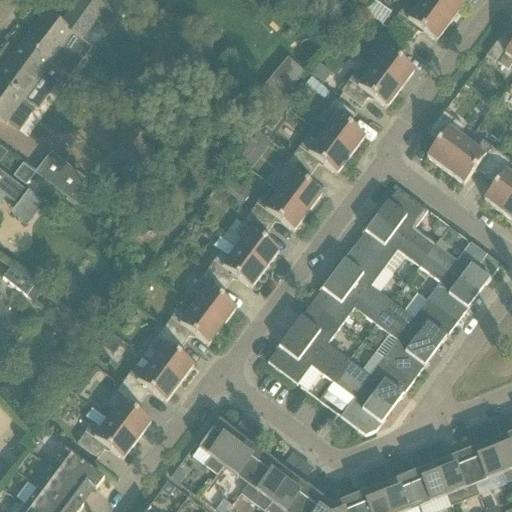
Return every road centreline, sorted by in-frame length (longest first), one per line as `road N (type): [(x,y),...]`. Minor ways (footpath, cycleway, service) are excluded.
road 1 (residential): [(220,374),(387,151)]
road 2 (residential): [(220,374),(338,461),(408,433)]
road 3 (residential): [(387,151),(498,0)]
road 4 (residential): [(408,433),(511,292)]
road 5 (residential): [(116,511),(220,374)]
road 6 (residential): [(511,255),(387,151)]
